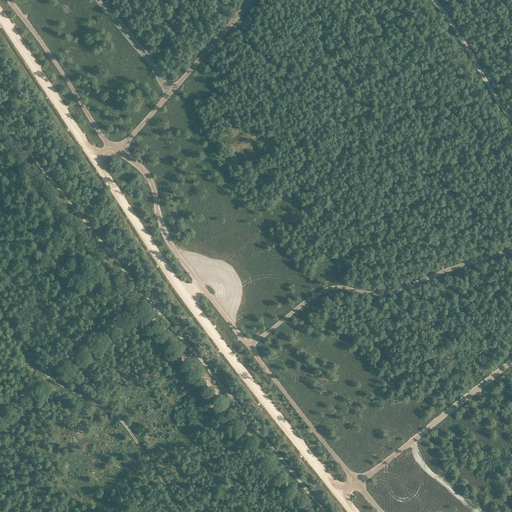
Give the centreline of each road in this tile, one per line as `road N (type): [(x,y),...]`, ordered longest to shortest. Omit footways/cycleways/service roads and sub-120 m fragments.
road 1 (track): [(0,14),(134,220),(354,511)]
road 2 (track): [(326,511),(0,117)]
road 3 (unknown): [(511,250),(399,289),(323,291),(249,348)]
road 4 (track): [(181,511),(125,425),(40,370),(0,309)]
road 5 (unknown): [(96,161),(127,141),(251,0)]
road 6 (unknown): [(355,484),(511,360)]
road 7 (track): [(0,417),(144,295)]
